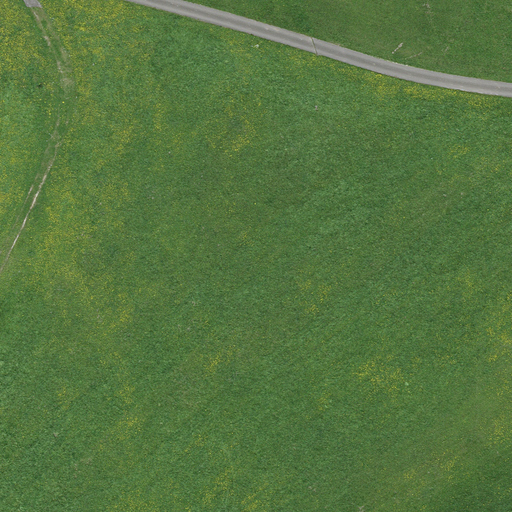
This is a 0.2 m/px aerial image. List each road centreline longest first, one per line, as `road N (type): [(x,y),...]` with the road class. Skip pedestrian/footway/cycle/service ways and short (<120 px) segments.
road 1 (track): [(140,0),(410,76),(511,90)]
road 2 (track): [(0,273),(61,129),(63,81),(32,0)]
